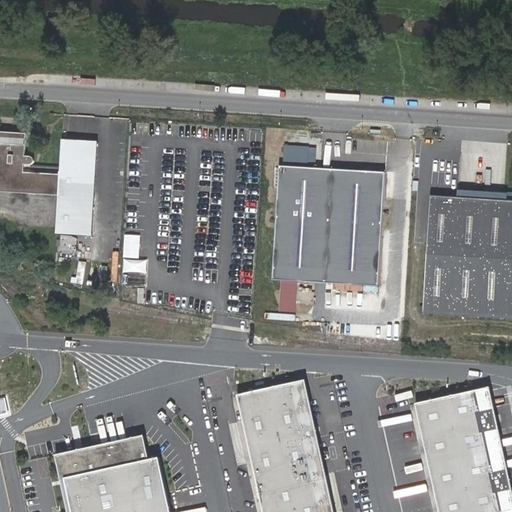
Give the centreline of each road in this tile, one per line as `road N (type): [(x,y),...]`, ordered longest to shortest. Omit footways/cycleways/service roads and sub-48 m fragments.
road 1 (unclassified): [(0,345),(511,378)]
road 2 (unclassified): [(511,119),(0,88)]
road 3 (unknown): [(406,113),(392,300),(362,311),(304,306)]
road 4 (unknown): [(129,353),(218,511)]
